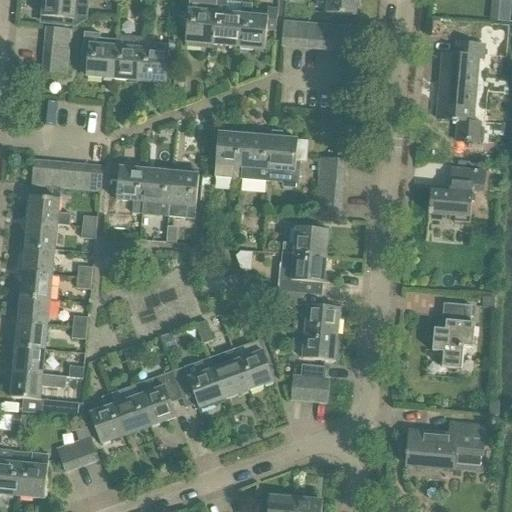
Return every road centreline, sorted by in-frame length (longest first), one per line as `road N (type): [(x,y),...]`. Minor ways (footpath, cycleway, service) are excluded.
road 1 (residential): [(339,438),(362,425),(372,398),(396,76)]
road 2 (residential): [(133,511),(339,438)]
road 3 (residential): [(275,82),(298,73),(396,76)]
